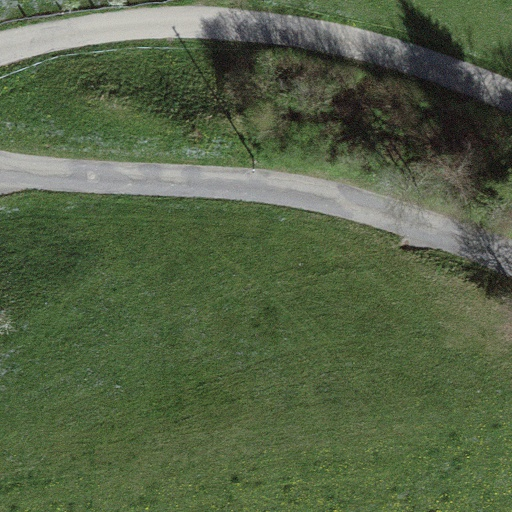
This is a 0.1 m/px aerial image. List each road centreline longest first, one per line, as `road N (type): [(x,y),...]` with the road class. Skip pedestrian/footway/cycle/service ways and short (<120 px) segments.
road 1 (unclassified): [(0,49),(137,25),(247,26),(412,58),(511,96)]
road 2 (unclassified): [(0,168),(312,196),(429,226),(511,261)]
